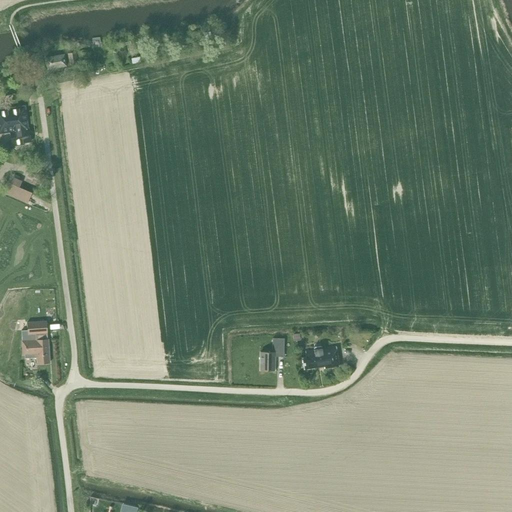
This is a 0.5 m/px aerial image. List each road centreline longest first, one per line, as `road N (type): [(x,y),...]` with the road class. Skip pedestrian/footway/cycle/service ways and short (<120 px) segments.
road 1 (unclassified): [(72,385),(322,392),(348,381),(365,360)]
road 2 (residential): [(72,385),(40,100)]
road 3 (track): [(511,343),(391,338),(365,360)]
road 4 (unclassified): [(70,511),(58,409),(59,395),(72,385)]
